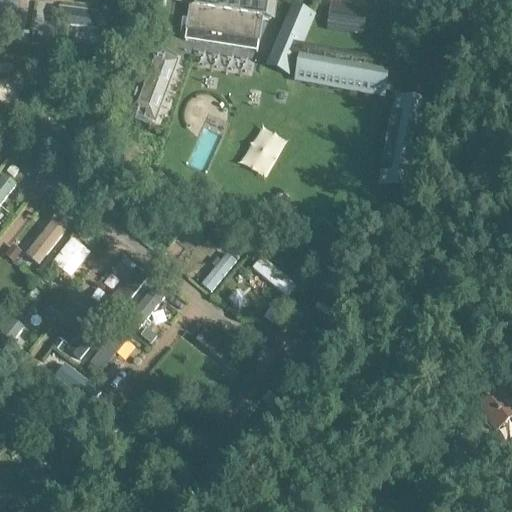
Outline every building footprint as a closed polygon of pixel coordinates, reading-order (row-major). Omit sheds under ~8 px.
[(170,0),(191,3),(185,44),(257,54),(262,20),(271,21),(274,0),(170,0)] [(17,5),(0,2),(0,18),(15,20),(17,5)] [(331,2),(327,32),(363,37),(368,8),(331,2)] [(99,15),(60,10),(58,28),(97,33),(99,15)] [(293,11),(269,69),(290,78),(297,59),(302,48),(314,20),(293,11)] [(383,95),(386,74),(388,75),(390,64),(302,48),(297,59),(301,61),(298,83),(383,95)] [(155,125),(178,62),(161,56),(158,64),(150,61),(130,116),(155,125)] [(241,78),(250,81),(256,58),(248,56),(241,78)] [(396,100),(380,187),(412,193),(428,106),(396,100)] [(14,165),(5,175),(19,188),(28,177),(14,165)] [(0,209),(17,188),(4,178),(0,183),(0,209)] [(56,220),(26,258),(39,269),(69,231),(56,220)] [(91,255),(74,241),(54,267),(71,281),(91,255)] [(22,255),(13,248),(5,258),(14,265),(22,255)] [(237,265),(228,258),(203,290),(212,297),(237,265)] [(263,261),(255,271),(288,299),(296,289),(263,261)] [(137,271),(109,305),(124,317),(151,283),(137,271)] [(165,300),(153,291),(128,322),(140,331),(165,300)] [(238,294),(229,302),(240,315),(249,306),(238,294)] [(325,297),(315,312),(339,328),(349,312),(325,297)] [(104,331),(93,322),(67,356),(79,365),(104,331)] [(240,357),(207,330),(192,347),(226,374),(240,357)] [(158,340),(148,332),(141,340),(151,348),(158,340)] [(68,348),(60,342),(53,350),(61,357),(68,348)] [(114,360),(104,352),(87,373),(97,381),(114,360)] [(100,396),(64,367),(54,380),(90,408),(100,396)] [(229,401),(211,387),(203,398),(221,412),(229,401)] [(495,432),(511,419),(511,402),(501,389),(481,404),(488,413),(483,417),(495,432)] [(19,446),(25,440),(16,430),(10,435),(19,446)]
